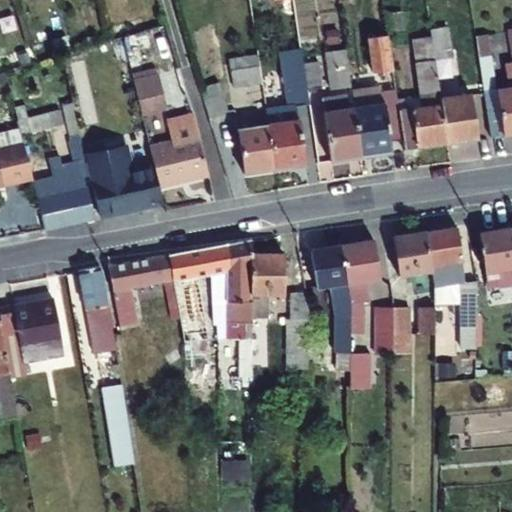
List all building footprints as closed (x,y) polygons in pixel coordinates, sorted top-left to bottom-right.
[(387,27),(365,29),(369,67),(390,65),(387,27)] [(182,42),(197,95),(215,90),(200,37),(182,42)] [(292,70),(296,96),(316,93),(307,37),(287,40),(292,70)] [(323,47),(328,84),(350,81),(346,44),(323,47)] [(226,54),(231,83),(260,79),(255,50),(226,54)] [(253,112),(255,127),(262,171),(293,167),(287,126),(299,124),(296,96),(292,70),(271,72),(277,109),(253,112)] [(511,83),(473,89),(481,136),(511,131),(511,83)] [(152,89),(122,96),(129,124),(159,117),(152,89)] [(463,90),(430,96),(431,105),(437,143),(471,137),(463,90)] [(334,112),(314,115),(322,162),(352,157),(344,109),(343,103),(332,104),(334,112)] [(388,121),(386,103),(344,109),(352,157),(383,152),(382,144),(391,142),(388,121)] [(403,109),(405,118),(388,121),(391,142),(393,150),(437,143),(431,105),(403,109)] [(255,127),(225,132),(232,176),(262,171),(255,127)] [(188,145),(136,157),(138,166),(146,200),(197,189),(188,145)] [(89,222),(148,208),(146,200),(138,166),(123,170),(118,148),(74,158),(89,222)] [(81,222),(74,195),(28,207),(35,234),(81,222)] [(511,243),(502,245),(507,283),(511,311),(511,243)] [(454,299),(445,245),(417,249),(423,287),(425,304),(451,299),(451,331),(467,332),(467,299),(454,299)] [(492,292),(491,285),(507,283),(502,245),(469,250),(475,287),(477,286),(479,294),(492,292)] [(423,287),(417,249),(384,254),(389,291),(423,287)] [(239,266),(242,266),(242,253),(219,257),(220,285),(200,288),(202,338),(242,338),(242,305),(238,304),(239,266)] [(370,292),(364,256),(333,261),(338,297),(370,292)] [(186,291),(200,288),(220,285),(219,257),(161,266),(165,288),(173,340),(187,338),(184,305),(188,304),(186,291)] [(338,297),(333,261),(305,265),(309,300),(338,297)] [(128,333),(122,295),(165,288),(161,266),(103,276),(113,335),(128,333)] [(273,305),(274,267),(242,266),(242,305),(273,305)] [(76,276),(90,358),(109,355),(95,273),(76,276)] [(56,353),(48,306),(0,314),(0,349),(13,347),(14,353),(47,348),(49,355),(56,353)] [(296,321),(294,306),(278,306),(278,335),(296,336),(296,321)] [(382,347),(382,317),(367,317),(367,347),(382,347)] [(396,347),(396,318),(382,317),(382,347),(396,347)] [(92,393),(104,471),(126,468),(114,390),(92,393)] [(247,477),(246,456),(219,457),(220,478),(247,477)]
